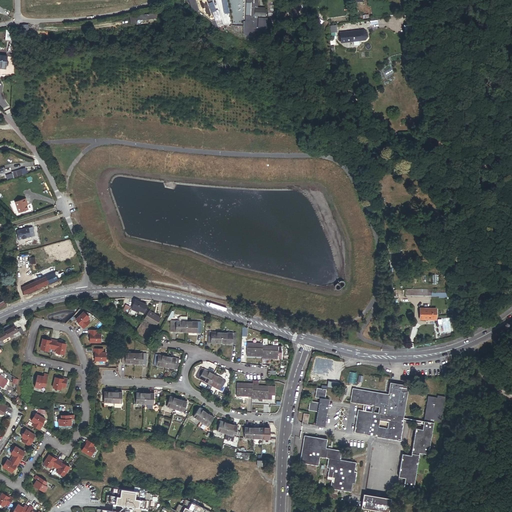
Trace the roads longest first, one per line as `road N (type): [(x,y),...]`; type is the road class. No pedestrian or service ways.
road 1 (secondary): [(306,338),(172,296),(89,292)]
road 2 (secondary): [(511,318),(452,350),(406,358),(364,356),(306,338)]
road 3 (track): [(374,299),(358,319),(336,323),(196,292)]
road 4 (track): [(196,292),(114,273),(91,251),(70,203)]
road 5 (residential): [(14,487),(45,439),(67,451),(84,421),(85,370)]
road 6 (residential): [(31,148),(83,255),(89,292)]
road 7 (residential): [(159,0),(103,16),(17,21)]
road 8 (track): [(435,0),(511,121)]
